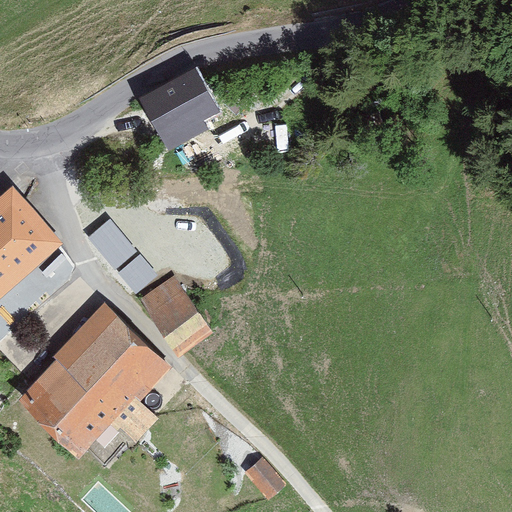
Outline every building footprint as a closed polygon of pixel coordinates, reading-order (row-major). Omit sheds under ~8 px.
[(195,72),(148,97),(168,132),(214,107),(195,72)] [(0,202),(0,287),(55,240),(13,192),(0,202)] [(146,298),(155,312),(187,291),(176,278),(146,298)] [(189,293),(157,313),(184,351),(215,330),(189,293)] [(131,394),(165,358),(112,308),(26,396),(81,448),(114,412),(138,435),(156,417),(131,394)] [(285,484),(262,457),(247,470),(270,496),(285,484)]
